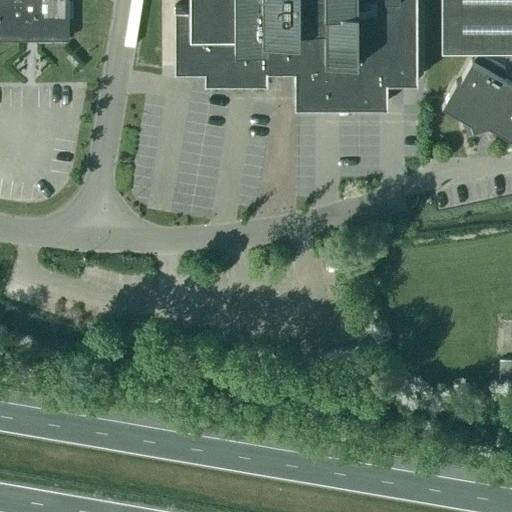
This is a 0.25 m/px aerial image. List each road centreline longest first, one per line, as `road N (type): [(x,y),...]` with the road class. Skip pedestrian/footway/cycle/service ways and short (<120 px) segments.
road 1 (motorway): [(511,506),(0,419)]
road 2 (unclassified): [(84,244),(236,241),(511,166)]
road 3 (unclassified): [(84,244),(129,0)]
